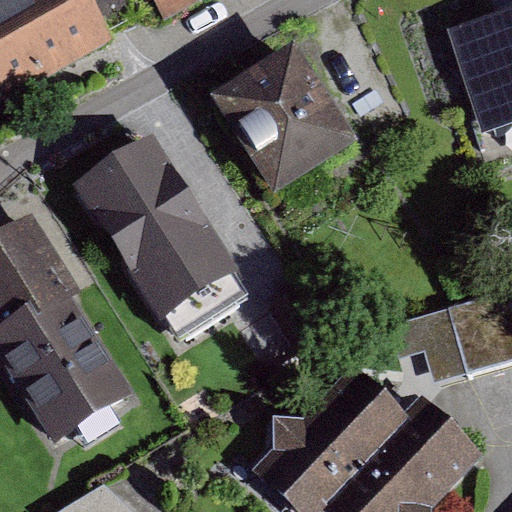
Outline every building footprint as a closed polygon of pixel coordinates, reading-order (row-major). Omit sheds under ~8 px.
[(111,44),(85,0),(0,0),(0,78),(13,101),(111,44)] [(201,0),(153,0),(165,20),(201,0)] [(511,119),(511,10),(449,33),(483,129),(511,119)] [(372,146),(316,46),(217,101),(273,201),(372,146)] [(249,294),(152,138),(78,183),(175,340),(249,294)] [(152,406),(40,221),(0,245),(0,360),(61,461),(152,406)] [(321,336),(296,283),(273,294),(246,307),(271,360),(321,336)] [(511,313),(507,296),(392,331),(401,361),(425,354),(436,388),(497,370),(511,365),(511,313)] [(404,413),(351,363),(251,469),(296,511),(430,511),(483,456),(419,396),(404,413)] [(61,511),(130,511),(102,486),(61,511)]
